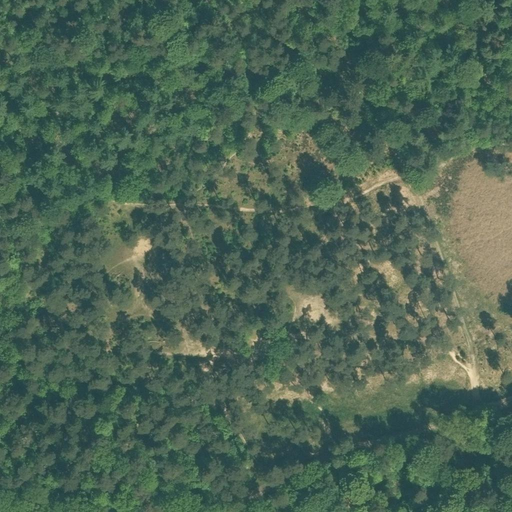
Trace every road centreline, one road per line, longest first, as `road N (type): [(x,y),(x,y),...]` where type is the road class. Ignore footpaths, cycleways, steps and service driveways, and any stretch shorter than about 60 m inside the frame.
road 1 (track): [(511,399),(315,463),(223,511)]
road 2 (track): [(246,74),(197,67),(114,75),(0,50)]
road 3 (track): [(472,414),(471,354),(410,179)]
road 4 (track): [(410,179),(349,64)]
road 5 (track): [(336,455),(321,394),(269,353)]
